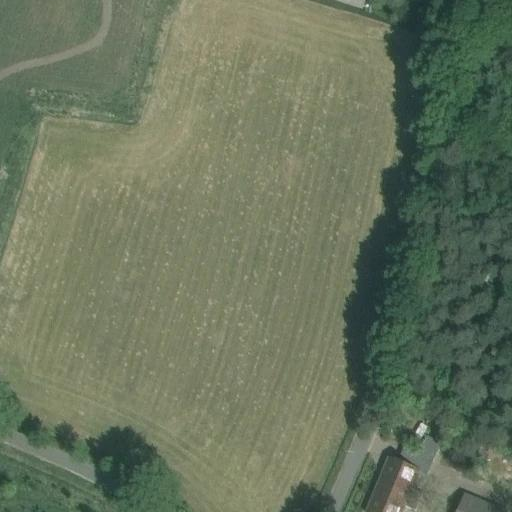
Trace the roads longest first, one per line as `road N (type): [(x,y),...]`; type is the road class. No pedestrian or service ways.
road 1 (unclassified): [(330,511),(381,386),(404,293),(435,99),(441,0)]
road 2 (unclassified): [(162,511),(125,481),(0,430)]
